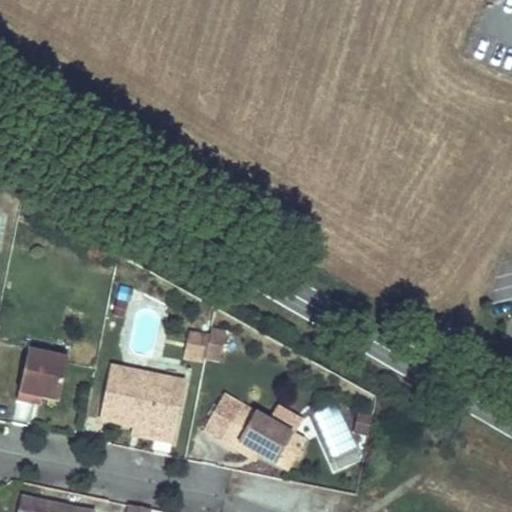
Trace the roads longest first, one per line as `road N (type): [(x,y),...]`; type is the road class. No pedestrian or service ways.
road 1 (secondary): [(511,421),(0,127)]
road 2 (residential): [(0,446),(224,499)]
